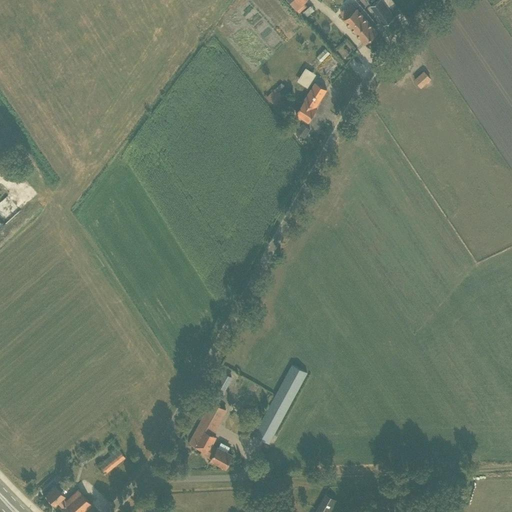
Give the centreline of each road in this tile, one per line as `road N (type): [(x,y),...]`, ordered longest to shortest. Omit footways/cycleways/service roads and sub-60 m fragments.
road 1 (unclassified): [(144,477),(365,81),(442,0)]
road 2 (track): [(249,478),(511,466)]
